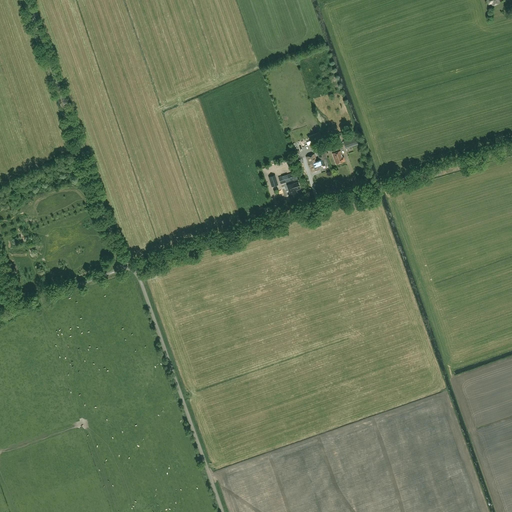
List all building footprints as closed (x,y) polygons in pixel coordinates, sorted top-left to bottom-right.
[(320,133),(309,137),(311,144),(323,140),(320,133)] [(355,137),(347,140),(343,141),(345,149),(358,145),(355,137)] [(337,141),(325,145),(328,153),(340,149),(337,141)] [(320,160),(323,159),(326,158),(322,146),(316,148),(320,160)] [(298,150),(292,152),(296,164),(303,162),(300,152),(299,152),(298,150)] [(340,151),(332,154),(336,165),(344,162),(344,161),(345,161),(343,157),(342,157),(340,151)] [(320,160),(316,161),(314,154),(306,157),(312,172),(319,169),(318,165),(324,163),(323,159),(320,160)] [(286,161),(289,170),(295,168),(292,159),(286,161)] [(295,172),(278,177),(280,184),(297,179),(295,172)] [(275,175),(268,177),(271,187),(278,185),(275,175)] [(297,182),(287,186),(290,195),(297,193),(296,190),(300,189),(297,182)]
